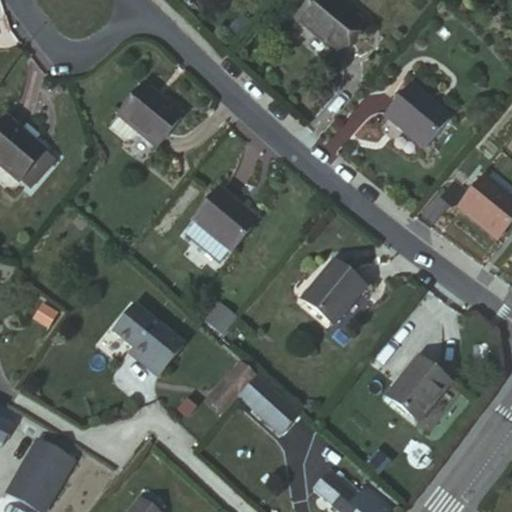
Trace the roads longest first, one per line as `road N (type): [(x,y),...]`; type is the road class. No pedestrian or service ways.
road 1 (residential): [(154,17),(305,167),(511,322)]
road 2 (residential): [(154,17),(70,60),(51,52),(18,0)]
road 3 (unknown): [(247,511),(143,419)]
road 4 (tertiary): [(438,511),(511,412)]
